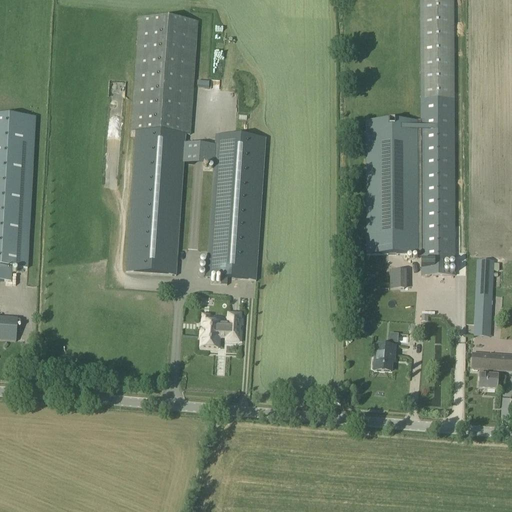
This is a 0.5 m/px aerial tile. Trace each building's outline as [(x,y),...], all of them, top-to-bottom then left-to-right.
[(454,2),(419,2),(420,133),(420,256),(420,277),(455,277),(454,2)] [(131,132),(135,133),(126,274),(176,277),(185,136),(190,136),(197,26),(138,22),(131,132)] [(27,273),(36,120),(0,117),(0,283),(11,284),(12,270),(24,270),(23,273),(27,273)] [(420,256),(420,133),(412,133),(412,123),(372,123),(372,133),(365,133),(366,257),(420,256)] [(214,135),(206,277),(255,280),(264,138),(214,135)] [(476,262),(473,340),(489,341),(493,263),(476,262)] [(403,290),(403,272),(389,272),(389,290),(403,290)] [(0,341),(16,343),(17,320),(0,318),(0,341)] [(201,329),(201,337),(202,337),(201,346),(218,347),(219,333),(227,334),(227,338),(239,338),(240,320),(228,319),(228,325),(220,324),(220,322),(203,321),(202,329),(201,329)] [(375,346),(373,372),(391,373),(391,364),(393,364),(395,348),(392,348),(393,344),(397,344),(398,335),(389,334),(388,348),(375,346)] [(511,357),(471,355),(471,371),(472,371),(473,372),(477,372),(478,371),(479,371),(478,390),(496,392),(497,378),(491,378),(492,372),(511,373),(511,357)]
